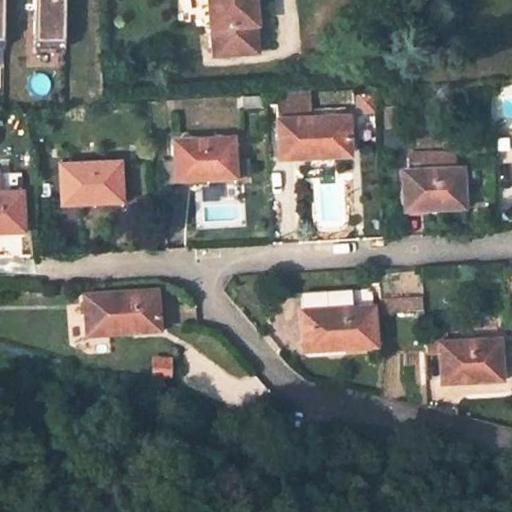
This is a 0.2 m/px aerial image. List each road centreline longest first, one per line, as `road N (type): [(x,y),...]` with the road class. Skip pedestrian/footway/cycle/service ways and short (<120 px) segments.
road 1 (residential): [(191,261),(256,354),(298,388),(511,440)]
road 2 (residential): [(191,261),(511,243)]
road 3 (residential): [(43,269),(191,261)]
